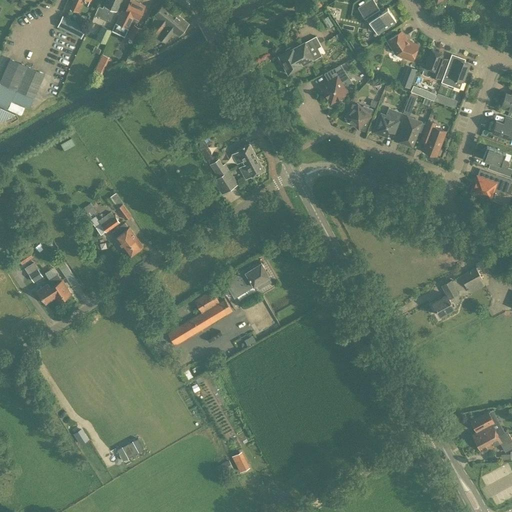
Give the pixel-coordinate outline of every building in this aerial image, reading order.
[(73,0),(69,8),(78,12),(83,3),(80,2),(81,0),(88,0),(90,1),(90,0),(73,0)] [(106,0),(104,5),(102,8),(99,6),(95,14),(110,21),(115,10),(116,11),(120,0),(106,0)] [(132,0),(130,0),(124,12),(121,10),(116,21),(128,27),(132,17),(138,19),(144,6),(132,0)] [(366,16),(369,21),(368,30),(376,32),(377,33),(396,20),(387,7),(381,11),(373,0),(369,0),(358,8),(364,18),(366,16)] [(157,37),(175,14),(162,4),(153,15),(158,19),(149,31),(157,37)] [(188,24),(175,14),(157,37),(165,43),(173,32),(178,36),(188,24)] [(63,16),(57,26),(80,38),(86,27),(63,16)] [(135,40),(141,28),(133,24),(128,37),(135,40)] [(95,39),(105,43),(111,30),(102,25),(95,39)] [(412,60),(418,45),(409,41),(406,39),(401,31),(387,40),(393,50),(401,56),(412,60)] [(315,36),(291,49),(290,47),(286,49),(287,51),(278,56),(287,74),(315,60),(312,55),(319,51),(316,46),(319,44),(315,36)] [(429,76),(430,75),(440,78),(447,58),(441,56),(442,54),(431,49),(424,66),(422,72),(422,74),(423,75),(427,76),(429,76)] [(469,63),(464,62),(465,59),(458,56),(456,59),(454,65),(452,66),(447,64),(441,82),(454,87),(457,79),(462,81),(469,63)] [(33,98),(44,74),(10,59),(0,81),(0,105),(21,115),(24,108),(11,102),(12,100),(29,108),(33,98)] [(341,82),(349,77),(341,64),(324,73),(329,81),(320,86),(331,103),(348,92),(341,82)] [(402,84),(412,88),(418,68),(409,65),(402,84)] [(415,84),(412,91),(456,107),(459,100),(415,84)] [(511,95),(505,93),(500,107),(511,110),(511,95)] [(413,104),(416,96),(410,94),(407,102),(413,104)] [(365,131),(373,109),(363,105),(362,107),(357,103),(345,116),(347,118),(346,121),(352,123),(358,128),(365,131)] [(15,114),(0,107),(0,120),(2,121),(15,114)] [(394,132),(402,112),(388,107),(385,115),(380,113),(373,131),(386,136),(388,130),(394,132)] [(423,133),(426,124),(421,122),(421,121),(408,116),(398,140),(400,141),(400,144),(405,145),(406,144),(412,146),(417,131),(423,133)] [(491,132),(500,135),(501,138),(506,139),(508,138),(509,139),(511,132),(511,119),(510,119),(508,125),(495,120),(491,132)] [(436,155),(445,131),(434,127),(435,123),(428,120),(420,140),(426,142),(423,150),(436,155)] [(243,163),(255,156),(249,144),(236,151),(237,152),(231,155),(236,164),(242,161),(243,163)] [(486,146),(485,147),(481,149),(483,154),(481,159),(494,163),(492,169),(504,174),(506,167),(507,168),(509,162),(507,160),(503,158),(505,153),(486,146)] [(251,177),(263,171),(255,156),(243,163),(244,165),(238,168),(245,180),(250,176),(251,177)] [(217,177),(217,178),(228,171),(224,164),(223,165),(219,158),(209,164),(217,177)] [(498,191),(499,190),(511,195),(511,181),(479,169),(471,192),(489,199),(491,193),(493,194),(495,194),(497,193),(498,191)] [(221,194),(226,191),(237,184),(228,171),(217,178),(213,180),(221,194)] [(124,219),(130,215),(122,203),(123,203),(116,192),(110,197),(117,207),(116,208),(124,219)] [(106,232),(119,222),(115,216),(114,217),(110,212),(93,224),(100,234),(105,231),(106,232)] [(135,251),(142,246),(128,227),(127,228),(124,223),(117,228),(135,251)] [(135,251),(117,228),(111,232),(114,237),(127,256),(135,251)] [(472,260),(475,251),(466,248),(463,257),(472,260)] [(22,264),(33,256),(28,250),(17,257),(22,264)] [(65,276),(71,272),(64,261),(58,265),(65,276)] [(260,262),(250,268),(249,267),(225,282),(234,297),(268,276),(260,262)] [(466,288),(481,280),(474,268),(459,277),(466,288)] [(33,281),(42,276),(37,269),(29,274),(33,281)] [(53,286),(49,289),(46,284),(36,291),(45,304),(54,298),(57,302),(69,294),(56,275),(49,280),(53,286)] [(438,316),(453,308),(448,299),(457,293),(450,281),(440,286),(445,295),(431,302),(438,316)] [(194,300),(201,312),(201,313),(219,302),(218,302),(211,290),(194,300)] [(201,313),(201,312),(167,333),(175,346),(232,311),(224,298),(218,302),(219,302),(201,313)] [(109,366),(127,355),(110,328),(92,340),(109,366)] [(139,333),(129,340),(139,354),(149,348),(139,333)] [(92,376),(76,352),(52,368),(62,383),(71,377),(77,386),(92,376)] [(175,368),(169,371),(178,387),(183,384),(175,368)] [(471,421),(475,429),(479,427),(481,429),(491,424),(493,423),(488,412),(471,421)] [(475,429),(476,432),(472,434),(481,452),(499,443),(504,452),(511,447),(511,442),(506,431),(498,436),(491,424),(481,429),(479,427),(475,429)] [(88,439),(81,428),(73,434),(80,444),(88,439)] [(137,438),(116,449),(122,460),(143,448),(137,438)] [(246,468),(241,458),(234,461),(239,471),(246,468)]
